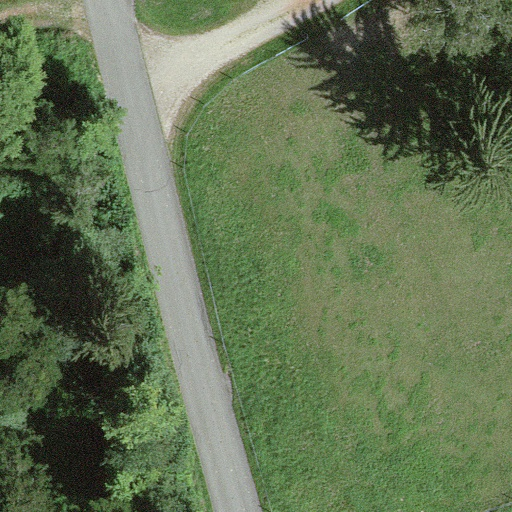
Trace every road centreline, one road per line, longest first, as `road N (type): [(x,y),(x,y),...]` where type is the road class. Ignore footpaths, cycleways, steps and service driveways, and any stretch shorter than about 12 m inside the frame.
road 1 (unclassified): [(227,511),(103,0)]
road 2 (track): [(320,0),(235,56),(122,83)]
